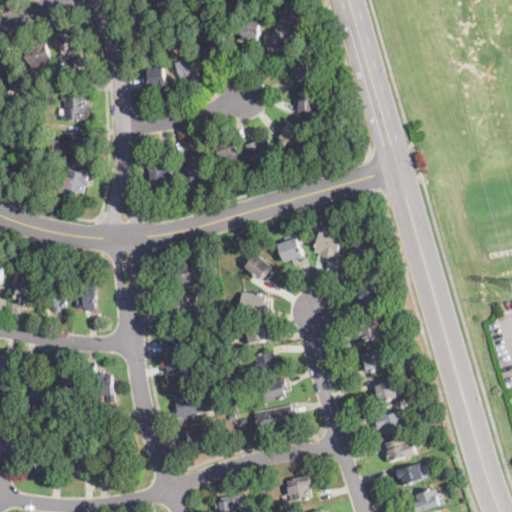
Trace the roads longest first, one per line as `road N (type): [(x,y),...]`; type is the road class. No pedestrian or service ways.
road 1 (residential): [(96,0),(113,35),(121,88),(131,343),(179,511)]
road 2 (tertiary): [(0,214),(56,231),(126,237),(230,217),(397,166)]
road 3 (tertiary): [(397,166),(502,511)]
road 4 (residential): [(0,492),(61,505),(102,502),(155,494),(281,454),(342,446)]
road 5 (residential): [(317,308),(318,362),(364,511)]
road 6 (tertiary): [(348,0),(397,166)]
road 7 (residential): [(131,343),(47,341),(0,330)]
road 8 (residential): [(247,93),(193,115),(121,125)]
